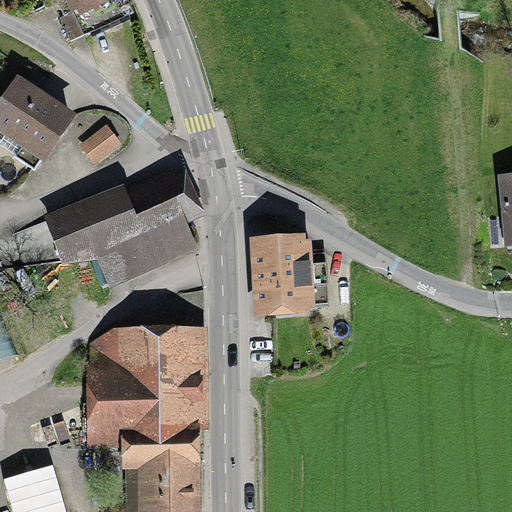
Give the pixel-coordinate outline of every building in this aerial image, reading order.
[(103,0),(57,0),(65,16),(62,17),(73,41),(88,34),(77,12),(103,0)] [(34,171),(70,119),(18,84),(0,110),(0,128),(24,145),(15,158),(34,171)] [(105,133),(86,147),(95,159),(114,145),(105,133)] [(179,181),(127,205),(123,193),(0,241),(0,249),(8,268),(95,259),(190,215),(194,213),(179,181)] [(190,215),(95,259),(105,280),(200,236),(190,215)] [(312,243),(259,246),(259,255),(262,310),(316,307),(329,307),(326,252),(313,252),(312,243)] [(193,444),(192,325),(129,326),(93,345),(94,400),(94,431),(94,445),(109,445),(193,444)] [(94,400),(30,426),(34,455),(64,450),(62,439),(94,431),(94,400)] [(194,511),(193,444),(109,445),(109,507),(131,507),(131,511),(194,511)] [(70,511),(61,471),(13,482),(19,511),(70,511)]
